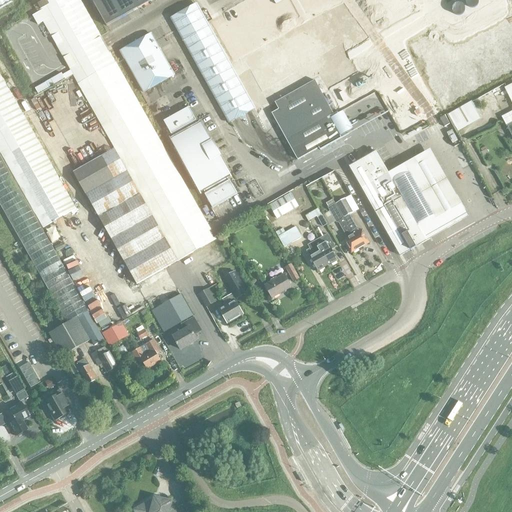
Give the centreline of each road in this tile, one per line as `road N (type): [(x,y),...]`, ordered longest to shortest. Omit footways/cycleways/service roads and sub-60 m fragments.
road 1 (primary): [(511,317),(395,510)]
road 2 (unclassified): [(156,409),(216,504),(289,501),(303,511)]
road 3 (tertiary): [(0,496),(156,409)]
road 4 (unclassified): [(415,272),(406,318),(299,383)]
road 5 (primary): [(423,511),(511,374)]
road 6 (tertiary): [(395,510),(353,471),(299,383)]
road 7 (residential): [(415,272),(392,275),(275,341)]
road 8 (tertiary): [(281,394),(333,484),(362,511)]
